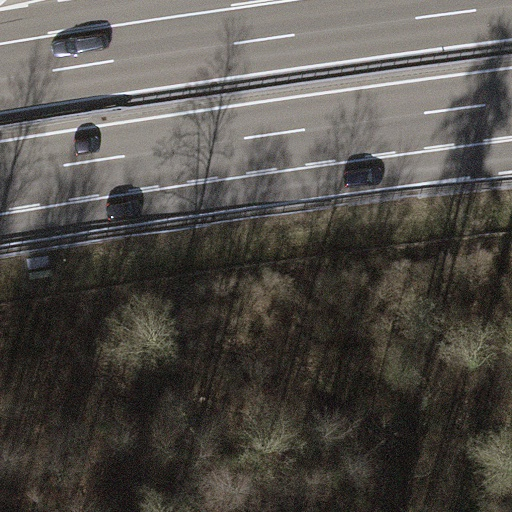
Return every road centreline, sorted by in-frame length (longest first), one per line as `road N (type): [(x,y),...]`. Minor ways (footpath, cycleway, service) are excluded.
road 1 (motorway): [(0,177),(511,104)]
road 2 (motorway): [(511,7),(0,80)]
